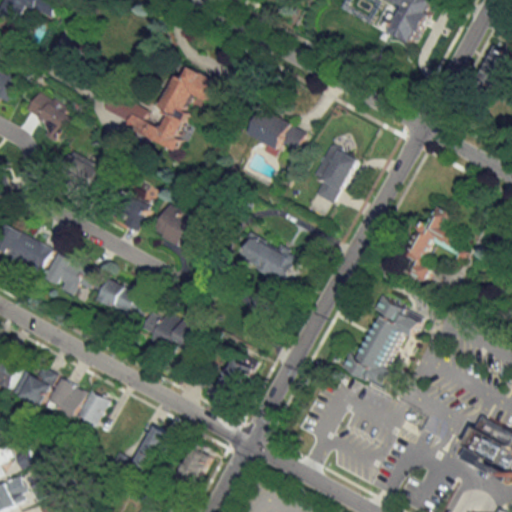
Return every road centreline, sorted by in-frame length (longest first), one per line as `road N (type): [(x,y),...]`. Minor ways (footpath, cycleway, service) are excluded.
road 1 (residential): [(205,511),(490,0)]
road 2 (residential): [(372,511),(0,303)]
road 3 (residential): [(511,178),(189,0)]
road 4 (residential): [(202,294),(50,210),(26,148),(0,127)]
